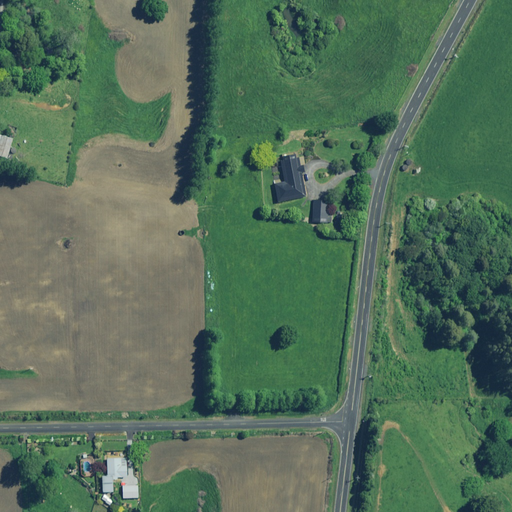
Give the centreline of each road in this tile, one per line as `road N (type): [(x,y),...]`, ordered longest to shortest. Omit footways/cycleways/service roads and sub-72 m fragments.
road 1 (unclassified): [(470,0),(383,172),(351,421)]
road 2 (unclassified): [(0,428),(351,421)]
